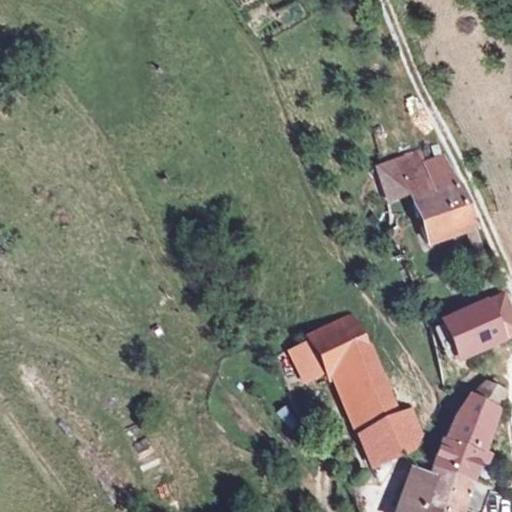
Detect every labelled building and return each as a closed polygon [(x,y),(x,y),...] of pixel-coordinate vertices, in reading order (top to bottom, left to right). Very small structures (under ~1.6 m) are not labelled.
[(418,162),(365,179),(378,220),(412,209),(427,254),(472,240),(446,159),(420,168),(418,162)] [(483,305),(500,335),(511,328),(511,315),(501,295),(483,305)] [(483,305),(430,333),(446,364),(500,335),(483,305)] [(329,387),(346,379),(374,426),(366,431),(387,471),(423,450),(435,426),(424,408),(405,417),(351,326),(307,350),(329,387)] [(421,467),(402,511),(465,511),(476,473),(493,397),(472,391),(458,407),(441,475),(421,467)]
